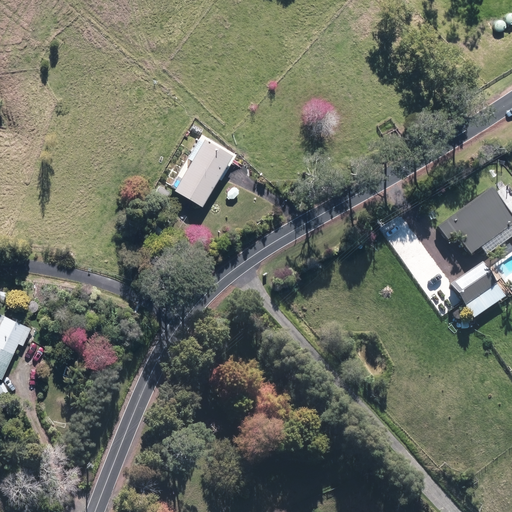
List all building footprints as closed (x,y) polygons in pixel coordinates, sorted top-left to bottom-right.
[(186,163),(169,193),(198,209),(227,157),(199,141),(186,163)] [(511,222),(487,189),(432,229),(443,243),(450,238),(465,258),(475,250),(481,258),(511,235),(511,222)] [(478,264),(446,285),(470,319),(501,299),(478,264)] [(439,291),(427,296),(437,320),(450,314),(439,291)] [(29,329),(0,316),(0,377),(15,345),(20,347),(29,329)]
